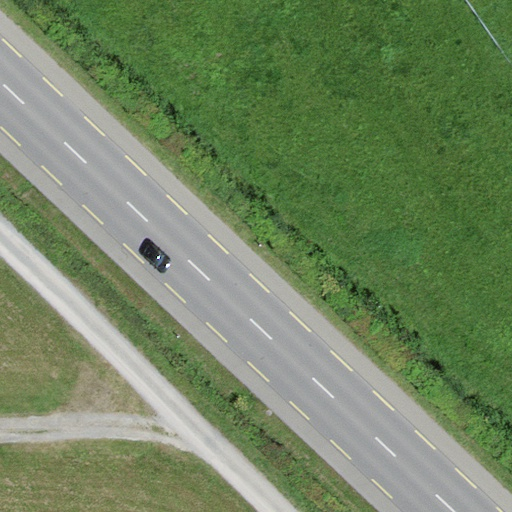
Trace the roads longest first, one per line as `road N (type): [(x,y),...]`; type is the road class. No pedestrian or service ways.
road 1 (secondary): [(453,511),(0,81)]
road 2 (residential): [(198,430),(0,430)]
